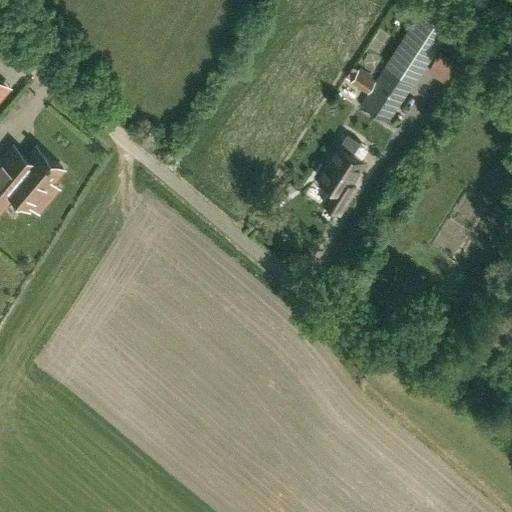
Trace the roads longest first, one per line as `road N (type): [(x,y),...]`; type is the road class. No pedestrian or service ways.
road 1 (unclassified): [(307,291),(0,33)]
road 2 (track): [(307,291),(511,483)]
